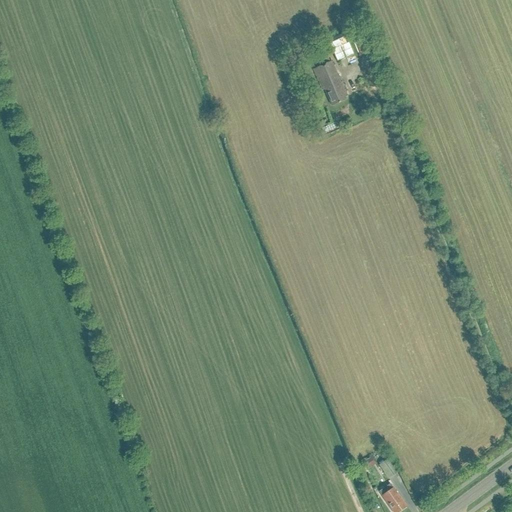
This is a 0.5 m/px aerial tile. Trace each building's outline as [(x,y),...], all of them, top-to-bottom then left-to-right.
[(364,44),(360,31),(353,33),(357,47),(364,44)] [(319,61),(322,67),(314,70),(323,90),(325,89),(333,107),(346,101),(344,97),(347,96),(331,62),(329,63),(327,58),(319,61)] [(367,469),(376,464),(372,456),(363,461),(367,469)] [(388,480),(394,475),(398,472),(388,459),(378,466),(388,480)] [(398,511),(406,507),(392,488),(381,496),(392,511),(398,511)]
